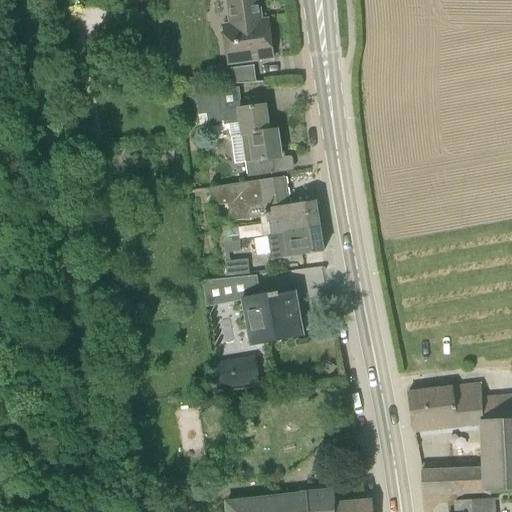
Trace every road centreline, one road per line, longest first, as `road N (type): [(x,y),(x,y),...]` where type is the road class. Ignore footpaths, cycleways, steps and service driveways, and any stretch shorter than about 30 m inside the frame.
road 1 (secondary): [(400,511),(334,139)]
road 2 (secondary): [(308,0),(334,139)]
road 3 (secondary): [(334,139),(328,0)]
